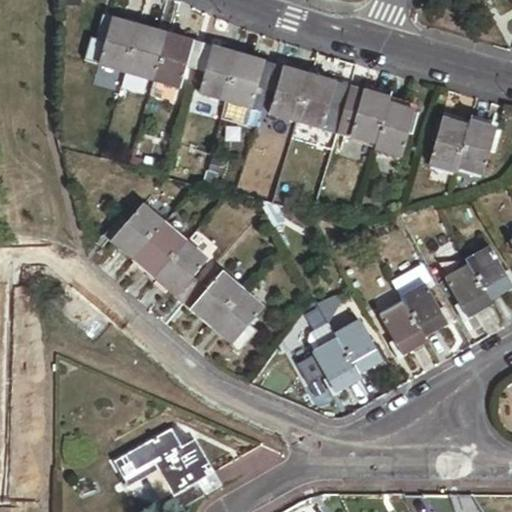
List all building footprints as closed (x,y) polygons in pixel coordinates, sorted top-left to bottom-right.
[(99,66),(126,74),(139,29),(109,20),(102,41),(106,43),(106,44),(99,66)] [(139,29),(126,74),(155,82),(168,37),(139,29)] [(168,37),(155,82),(182,90),(188,67),(192,68),(198,45),(168,37)] [(99,66),(106,44),(92,40),(86,62),(99,66)] [(226,102),(240,57),(210,48),(203,71),(207,72),(200,94),(226,102)] [(269,90),(276,68),(240,57),(226,102),(254,110),(260,87),(269,90)] [(310,78),(276,68),(269,90),(278,93),(271,114),(297,122),(310,78)] [(352,91),(310,78),(297,122),(339,134),(352,91)] [(354,114),(360,93),(352,91),(339,134),(352,138),(359,115),(354,114)] [(388,106),(390,102),(360,93),(354,114),(359,115),(352,138),(377,146),(388,106)] [(377,146),(375,151),(403,159),(409,137),(412,137),(419,115),(388,106),(377,146)] [(430,167),(457,174),(458,169),(469,130),(439,121),(433,143),(437,144),(430,167)] [(501,133),(470,125),(469,130),(458,169),(485,177),(491,155),(494,156),(501,133)] [(134,261),(164,226),(143,208),(127,227),(123,224),(109,240),(134,261)] [(187,246),(164,226),(134,261),(157,281),(187,246)] [(208,263),(187,246),(157,281),(180,301),(196,283),(193,281),(208,263)] [(511,285),(492,251),(469,264),(471,268),(491,304),(511,292),(511,285)] [(469,321),(493,307),(491,304),(471,268),(447,282),(469,321)] [(214,329),(244,294),(222,275),(207,293),(204,291),(189,308),(214,329)] [(426,287),(402,300),(404,304),(424,340),(448,327),(426,287)] [(264,311),(244,294),(214,329),(237,349),(252,331),(249,328),(264,311)] [(403,358),(426,344),(424,340),(404,304),(380,317),(397,348),(403,358)] [(337,337),(330,324),(312,335),(309,342),(316,354),(340,341),(337,337)] [(361,324),(337,337),(340,341),(360,377),(383,364),(381,360),(385,357),(380,348),(376,350),(361,324)] [(338,395),(362,381),(360,377),(340,341),(316,354),(315,355),(330,381),(326,383),(329,388),(333,386),(338,395)] [(403,358),(397,348),(393,350),(399,360),(403,358)] [(182,450),(196,442),(175,429),(171,432),(182,450)] [(215,475),(196,442),(182,450),(171,432),(116,463),(127,483),(158,466),(176,497),(215,475)] [(174,499),(181,510),(223,486),(217,474),(215,475),(176,497),(174,499)]
